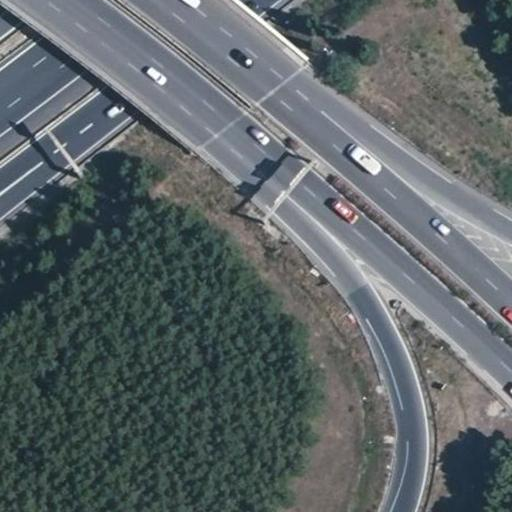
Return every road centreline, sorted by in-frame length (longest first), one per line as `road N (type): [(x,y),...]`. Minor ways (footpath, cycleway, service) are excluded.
road 1 (motorway): [(303,181),(322,238),(366,305),(409,410),(408,474),(395,511)]
road 2 (trunk): [(74,0),(303,181)]
road 3 (trunk): [(303,181),(511,369)]
road 4 (trunk): [(511,310),(320,130)]
road 5 (motorway): [(36,152),(232,0)]
road 6 (motorway): [(511,230),(391,151),(320,130)]
road 7 (trunk): [(320,130),(156,0)]
road 8 (motorway): [(0,101),(131,0)]
